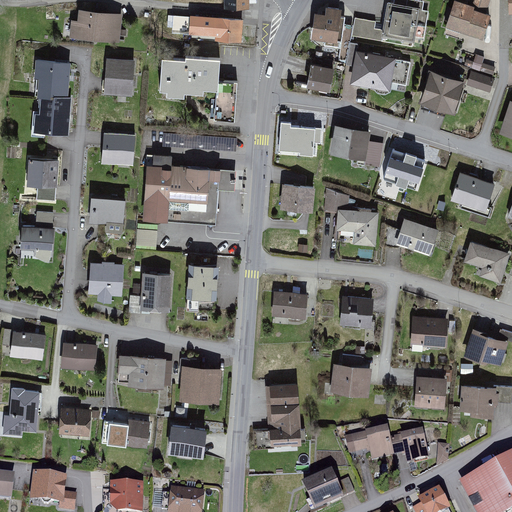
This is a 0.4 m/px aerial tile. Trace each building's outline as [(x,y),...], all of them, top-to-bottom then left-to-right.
[(384,1),(381,18),(412,24),(415,6),(417,0),(416,0),(392,0),(392,2),(384,1)] [(454,2),(446,29),(484,40),(491,16),(487,15),(491,0),(474,0),(472,7),(454,2)] [(324,6),(323,12),(320,40),(334,41),(338,7),(324,6)] [(76,19),(69,18),(67,37),(74,37),(119,40),(121,13),(76,10),(76,19)] [(165,11),(151,11),(150,27),(164,28),(165,11)] [(320,40),(323,12),(311,11),(309,39),(320,40)] [(212,18),(182,16),(182,32),(211,34),(212,18)] [(214,17),(213,39),(238,39),(239,17),(214,17)] [(408,46),(412,24),(381,18),(377,41),(408,46)] [(406,86),(411,63),(356,52),(350,85),(390,93),(392,83),(406,86)] [(185,54),(184,57),(158,55),(156,88),(200,91),(200,87),(212,88),(213,78),(214,56),(185,54)] [(464,66),(493,75),(495,67),(482,64),(484,57),(476,55),(474,61),(467,59),(464,66)] [(33,94),(37,94),(65,95),(67,60),(35,59),(31,58),(30,76),(34,76),(33,94)] [(130,96),(132,61),(104,59),(101,94),(130,96)] [(330,93),(334,70),(311,65),(306,89),(330,93)] [(454,115),(463,83),(430,72),(420,105),(454,115)] [(472,72),(468,85),(490,92),(494,79),(472,72)] [(213,78),(212,88),(210,119),(233,120),(235,79),(213,78)] [(71,95),(65,95),(37,94),(36,111),(31,111),(30,132),(35,133),(69,134),(71,95)] [(511,102),(510,101),(500,135),(511,139),(511,102)] [(291,124),(281,123),(279,152),(299,153),(299,156),(313,157),(314,143),(321,144),(321,130),(291,128),(291,124)] [(384,143),(369,141),(370,133),(335,126),(330,155),(357,160),(356,165),(379,169),(384,143)] [(129,163),(131,134),(101,131),(99,160),(129,163)] [(428,161),(393,150),(383,180),(418,191),(428,161)] [(55,186),(56,159),(25,158),(24,184),(35,185),(35,200),(54,201),(55,186)] [(234,169),(143,163),(141,196),(139,218),(163,219),(214,222),(216,189),(233,190),(234,169)] [(495,185),(459,173),(450,201),(486,212),(495,185)] [(313,207),(314,185),(277,183),(276,205),(313,207)] [(376,211),(354,209),(347,209),(348,196),(326,189),(324,210),(336,210),(335,229),(353,230),(352,244),(374,245),(376,211)] [(87,222),(104,222),(104,232),(120,233),(121,223),(121,195),(88,195),(87,222)] [(52,261),(53,228),(54,213),(34,212),(34,227),(17,227),(16,260),(52,261)] [(427,254),(435,230),(402,218),(393,242),(427,254)] [(137,247),(157,247),(157,221),(137,221),(137,247)] [(477,276),(498,283),(508,254),(469,241),(462,260),(480,267),(477,276)] [(87,293),(97,293),(96,301),(109,302),(109,293),(119,294),(120,263),(88,262),(87,293)] [(184,297),(185,297),(185,307),(205,308),(206,298),(213,298),(215,267),(185,265),(184,297)] [(170,309),(171,276),(139,274),(138,307),(170,309)] [(306,317),(307,294),(271,292),(270,315),(306,317)] [(339,296),(339,325),(370,325),(370,296),(339,296)] [(446,318),(411,316),(409,347),(444,349),(446,318)] [(470,328),(462,354),(500,365),(508,339),(470,328)] [(7,356),(39,359),(42,334),(10,331),(7,356)] [(92,370),(95,345),(60,341),(58,366),(92,370)] [(117,371),(116,382),(161,384),(162,356),(128,354),(115,353),(115,370),(117,371)] [(177,398),(217,402),(221,366),(180,362),(177,398)] [(367,394),(370,366),(331,363),(328,391),(367,394)] [(415,374),(413,407),(443,409),(445,376),(415,374)] [(268,454),(298,453),(297,442),(299,442),(297,384),(266,386),(268,428),(253,429),(253,450),(268,449),(268,454)] [(497,417),(498,391),(494,391),(494,385),(459,384),(458,410),(469,410),(469,416),(497,417)] [(25,388),(13,387),(11,416),(4,416),(3,434),(23,436),(23,432),(36,433),(39,392),(25,391),(25,388)] [(89,436),(91,410),(61,408),(59,433),(89,436)] [(144,448),(147,422),(127,419),(123,445),(144,448)] [(109,443),(110,433),(123,434),(124,423),(111,421),(101,420),(99,442),(109,443)] [(172,424),(168,451),(201,455),(205,429),(172,424)] [(391,456),(390,456),(388,446),(384,427),(363,432),(363,434),(343,438),(348,459),(368,455),(370,461),(391,456)] [(400,443),(388,446),(390,456),(403,453),(405,462),(427,457),(420,430),(398,435),(400,443)] [(450,446),(436,445),(436,468),(448,463),(450,446)] [(473,511),(506,511),(511,509),(511,451),(457,484),(473,511)] [(13,473),(0,471),(0,495),(10,496),(13,473)] [(29,498),(59,501),(59,505),(75,507),(77,491),(64,490),(66,474),(32,471),(29,498)] [(349,479),(333,485),(327,471),(298,484),(309,511),(311,511),(355,494),(349,479)] [(110,480),(109,501),(116,508),(143,509),(144,480),(110,480)] [(201,511),(204,489),(171,486),(167,511),(201,511)] [(444,511),(448,510),(436,489),(415,501),(420,511),(444,511)]
